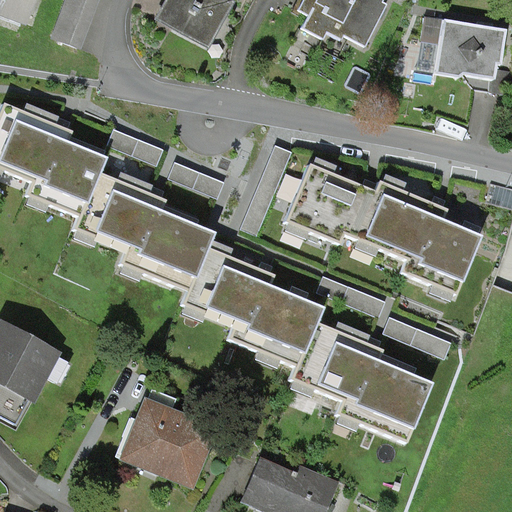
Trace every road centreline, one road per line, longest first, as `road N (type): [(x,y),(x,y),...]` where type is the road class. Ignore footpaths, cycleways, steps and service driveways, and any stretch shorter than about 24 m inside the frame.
road 1 (residential): [(511,163),(233,108)]
road 2 (residential): [(233,108),(124,87),(114,52),(123,0)]
road 3 (unknown): [(511,252),(485,328),(441,353)]
